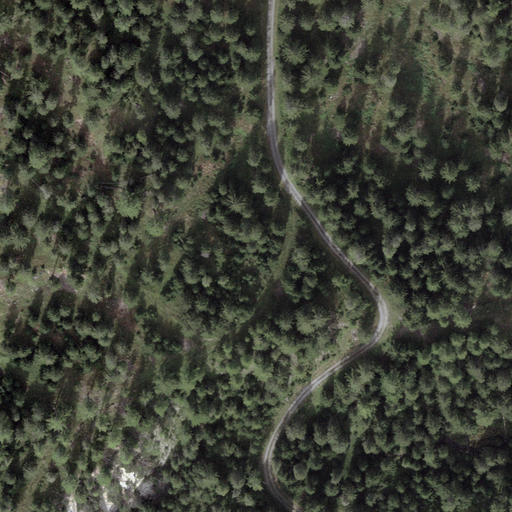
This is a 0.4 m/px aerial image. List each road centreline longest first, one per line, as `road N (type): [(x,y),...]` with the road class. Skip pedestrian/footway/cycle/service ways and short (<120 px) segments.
road 1 (track): [(274,0),(272,149),(290,189),(384,314),(383,329),(360,352),(304,390),(269,464),(275,498),(296,511)]
road 2 (track): [(0,157),(169,327),(210,341),(243,325),(272,290),(290,189)]
